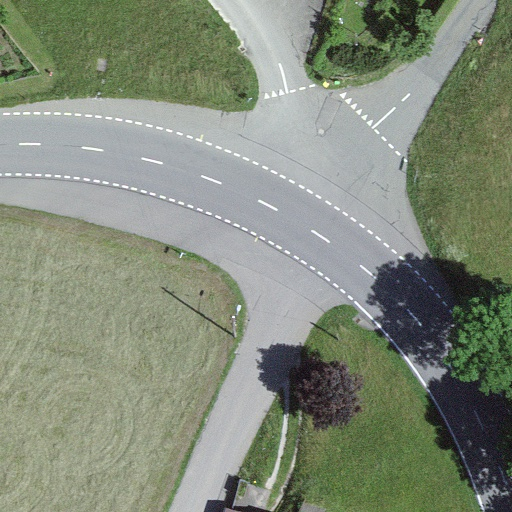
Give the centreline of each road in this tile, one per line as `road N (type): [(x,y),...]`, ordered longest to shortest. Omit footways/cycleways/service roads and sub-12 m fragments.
road 1 (secondary): [(511,511),(447,360),(394,294),(318,235)]
road 2 (secondary): [(318,235),(269,205),(166,164),(69,143),(0,143)]
road 3 (unclassified): [(478,0),(361,152),(318,235)]
road 4 (track): [(318,235),(289,93),(230,0)]
